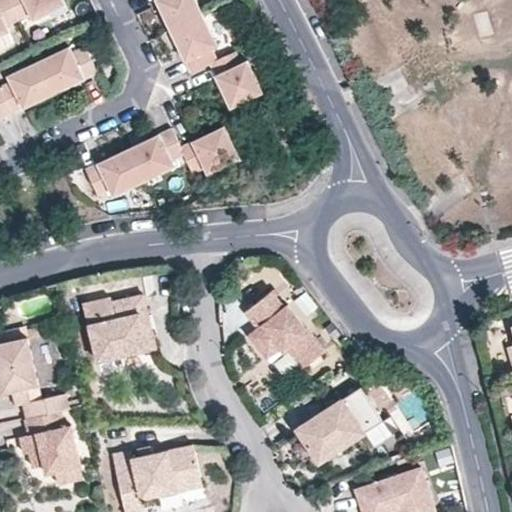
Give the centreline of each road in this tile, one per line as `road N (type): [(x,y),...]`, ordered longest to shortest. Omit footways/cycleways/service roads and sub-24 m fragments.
road 1 (residential): [(270,506),(204,361),(204,233)]
road 2 (residential): [(0,169),(98,122),(139,88),(141,66),(110,0)]
road 3 (tertiary): [(280,0),(340,121),(357,196)]
road 4 (residential): [(0,272),(204,233)]
road 5 (tertiary): [(315,229),(319,265),(372,334),(401,349),(432,339)]
road 6 (tertiary): [(432,339),(464,421),(482,511)]
road 7 (tertiary): [(450,279),(417,248),(393,206),(357,196)]
